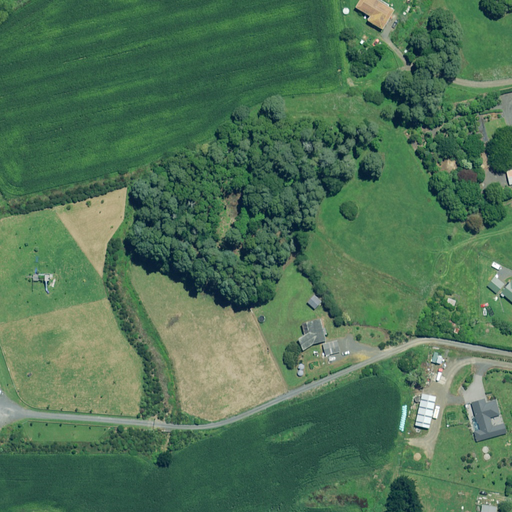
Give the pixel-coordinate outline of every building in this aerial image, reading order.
[(359,0),(355,7),(370,16),(367,20),(382,30),(394,10),(378,0),(359,0)] [(485,142),(478,144),(485,170),(492,168),(485,142)] [(504,285),(495,277),(487,286),(497,293),(504,285)] [(511,279),(500,294),(504,297),(505,296),(511,301),(511,279)] [(456,301),(449,298),(446,304),(454,307),(456,301)] [(458,320),(449,318),(447,325),(455,328),(458,320)] [(326,340),(320,319),(307,324),(310,334),(298,337),(302,348),(326,340)] [(340,352),(338,341),(323,344),(325,355),(340,352)] [(140,362),(135,366),(141,374),(146,371),(140,362)] [(144,379),(142,375),(133,380),(136,385),(144,379)] [(436,398),(422,395),(415,425),(429,428),(436,398)]
